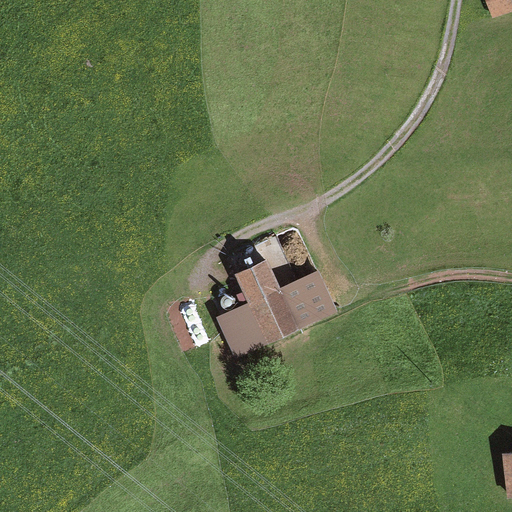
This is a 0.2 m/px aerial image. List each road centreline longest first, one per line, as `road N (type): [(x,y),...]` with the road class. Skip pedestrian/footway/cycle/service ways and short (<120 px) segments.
road 1 (track): [(457,0),(445,61),(410,134),(363,182),(307,216),(230,244),(195,280)]
road 2 (track): [(307,216),(319,256),(368,293),(443,280),(511,282)]
